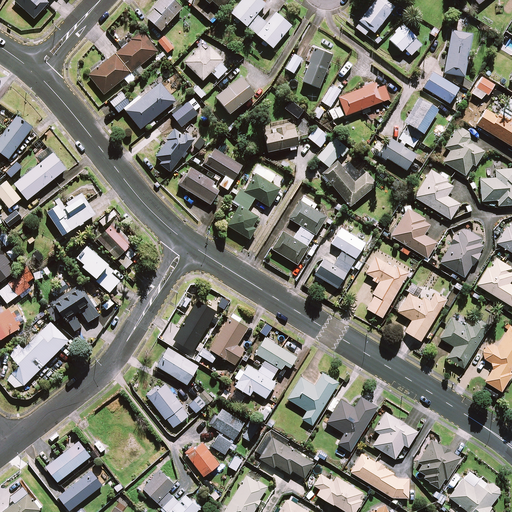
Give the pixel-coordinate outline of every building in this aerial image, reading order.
[(13,0),(33,19),(47,4),(45,3),(48,0),(13,0)] [(182,8),(172,0),(159,0),(153,8),(154,9),(146,18),(160,31),(182,8)] [(204,0),(209,4),(212,1),(220,9),(229,0),(204,0)] [(266,3),(261,0),(241,0),(229,16),(245,29),(246,27),(256,35),(254,36),(271,50),(292,24),(277,12),(267,24),(256,16),(266,3)] [(393,7),(383,0),(374,0),(358,22),(359,23),(355,28),(364,35),(369,30),(373,33),(393,7)] [(421,44),(401,24),(394,32),(395,33),(389,40),(401,52),(404,49),(410,55),(421,44)] [(471,35),(451,31),(443,73),(463,77),(471,35)] [(157,52),(141,32),(120,48),(121,49),(88,75),(103,95),(124,78),(128,84),(144,72),(139,66),(157,52)] [(164,36),(156,42),(167,53),(174,47),(164,36)] [(205,51),(200,46),(183,63),(202,81),(210,72),(217,79),(228,68),(208,48),(205,51)] [(331,55),(313,48),(308,62),(309,63),(301,81),(317,88),(331,55)] [(301,59),(294,55),(286,69),(293,74),(301,59)] [(458,89),(432,72),(422,87),(448,104),(458,89)] [(471,94),(480,99),(484,93),(487,95),(494,85),(481,77),(471,94)] [(253,94),(240,78),(215,97),(228,114),(253,94)] [(175,102),(160,83),(141,98),(139,96),(130,103),(122,92),(110,102),(118,113),(123,108),(140,129),(175,102)] [(341,106),(345,116),(368,107),(369,110),(375,108),(374,105),(388,100),(383,86),(376,89),(374,83),(337,97),(341,106)] [(339,92),(331,87),(321,102),(329,107),(339,92)] [(399,142),(404,145),(405,143),(413,147),(421,133),(423,134),(437,110),(418,99),(404,123),(407,125),(399,139),(401,140),(399,142)] [(511,102),(507,99),(497,117),(485,110),(476,125),(511,147),(511,102)] [(199,114),(188,101),(172,116),(182,127),(199,114)] [(31,128),(16,116),(0,137),(0,152),(8,159),(31,128)] [(273,124),(273,126),(262,128),(267,152),(289,148),(289,151),(296,150),(295,146),(298,146),(294,125),(288,123),(287,121),(273,124)] [(328,137),(316,127),(307,138),(319,147),(328,137)] [(454,132),(454,133),(444,147),(450,151),(443,162),(464,176),(472,164),(474,166),(483,152),(471,144),(468,142),(468,141),(468,140),(469,139),(469,137),(469,136),(469,134),(468,133),(467,132),(466,131),(465,130),(464,129),(462,129),(461,129),(459,129),(458,129),(457,130),(455,131),(454,132)] [(170,172),(195,138),(186,131),(182,136),(174,130),(155,157),(161,161),(159,164),(170,172)] [(348,150),(334,137),(316,158),(328,167),(339,154),(342,156),(348,150)] [(404,145),(399,142),(398,144),(388,138),(378,153),(405,170),(415,155),(402,147),(404,145)] [(65,169),(48,147),(37,156),(42,162),(14,184),(27,200),(65,169)] [(241,166),(213,148),(204,164),(224,176),(219,185),(227,190),(241,166)] [(354,182),(337,162),(322,174),(349,207),(376,184),(366,172),(354,182)] [(254,198),(268,206),(282,185),(280,183),(282,180),(258,165),(252,174),(254,175),(244,191),(240,189),(227,210),(234,214),(227,225),(248,239),(261,219),(246,210),(254,198)] [(213,183),(190,168),(186,174),(182,172),(175,183),(209,204),(218,191),(211,187),(213,183)] [(496,206),(511,205),(511,169),(495,170),(495,178),(480,178),(480,201),(496,200),(496,206)] [(441,172),(439,176),(430,170),(414,197),(449,219),(459,204),(446,196),(452,186),(447,183),(448,181),(445,179),(447,176),(441,172)] [(20,199),(6,181),(0,186),(0,197),(8,208),(20,199)] [(73,198),(72,196),(65,200),(67,203),(63,205),(59,198),(55,201),(58,205),(46,212),(62,236),(94,215),(80,194),(73,198)] [(315,204),(302,197),(289,219),(301,226),(293,238),(283,231),(272,249),(296,264),(326,217),(312,209),(315,204)] [(431,223),(407,209),(390,236),(427,259),(437,243),(424,235),(431,223)] [(511,221),(508,228),(506,226),(496,244),(511,253),(511,221)] [(132,244),(113,223),(96,238),(115,259),(132,244)] [(364,243),(340,228),(330,244),(342,251),(333,265),(323,259),(314,274),(336,288),(364,243)] [(439,263),(463,277),(471,264),(472,265),(483,247),(478,245),(481,239),(462,228),(459,233),(457,232),(439,263)] [(15,252),(10,245),(3,250),(8,257),(15,252)] [(83,265),(81,267),(96,280),(95,281),(109,292),(119,281),(110,273),(113,270),(86,246),(76,258),(83,265)] [(0,281),(15,269),(0,250),(0,281)] [(132,262),(124,254),(117,260),(125,268),(132,262)] [(375,257),(365,273),(373,278),(372,281),(377,284),(371,294),(374,295),(366,309),(381,318),(409,273),(385,258),(382,261),(375,257)] [(511,286),(508,284),(511,277),(511,273),(508,271),(509,268),(495,259),(488,270),(487,268),(476,285),(511,307),(511,306),(511,286)] [(33,278),(28,271),(0,290),(0,294),(6,303),(32,285),(29,281),(33,278)] [(99,315),(79,284),(53,301),(65,320),(66,319),(74,331),(82,326),(74,313),(80,310),(88,322),(99,315)] [(420,300),(408,293),(397,312),(411,320),(404,332),(420,341),(445,300),(433,293),(428,302),(422,298),(420,300)] [(216,312),(196,299),(172,339),(191,351),(216,312)] [(0,338),(24,325),(13,305),(7,309),(4,304),(0,306),(0,338)] [(239,322),(241,319),(233,313),(230,317),(229,316),(209,349),(234,365),(243,350),(236,345),(247,327),(239,322)] [(463,325),(452,318),(439,338),(453,347),(446,358),(462,368),(489,327),(477,319),(472,327),(465,323),(463,325)] [(68,340),(50,322),(13,359),(19,366),(12,373),(23,385),(68,340)] [(488,342),(482,354),(482,358),(491,363),(491,369),(484,382),(501,392),(511,373),(510,372),(511,368),(511,328),(509,326),(497,347),(488,342)] [(275,383),(270,380),(277,369),(280,370),(284,364),(289,368),(296,357),(265,338),(255,354),(265,360),(257,372),(247,366),(234,386),(249,396),(252,390),(265,398),(275,383)] [(197,366),(168,348),(156,366),(186,384),(197,366)] [(216,356),(203,348),(199,355),(212,363),(216,356)] [(337,383),(321,373),(314,386),(300,377),(287,399),(306,411),(301,419),(311,425),(337,383)] [(189,414),(164,384),(148,397),(172,428),(189,414)] [(212,398),(204,390),(188,405),(195,413),(212,398)] [(377,407),(360,397),(353,408),(340,399),(326,422),(343,433),(337,444),(349,451),(377,407)] [(272,407),(264,403),(257,415),(265,420),(272,407)] [(243,423),(221,409),(217,416),(214,414),(208,424),(221,432),(212,446),(224,454),(243,423)] [(417,431),(385,412),(373,430),(379,434),(372,445),(394,459),(403,444),(407,447),(417,431)] [(258,425),(251,420),(242,436),(249,441),(258,425)] [(105,456),(117,470),(119,469),(122,471),(125,468),(123,465),(133,457),(135,460),(146,451),(132,433),(105,456)] [(312,462),(271,437),(270,440),(263,436),(254,451),(261,455),(258,458),(273,467),(274,465),(289,474),(291,470),(303,478),(312,462)] [(425,475),(423,478),(428,481),(427,483),(438,489),(444,478),(446,479),(460,456),(430,439),(417,462),(421,464),(418,471),(425,475)] [(91,457),(78,441),(45,467),(58,483),(91,457)] [(219,464),(201,441),(185,453),(203,476),(219,464)] [(361,454),(350,472),(389,497),(407,498),(408,479),(399,479),(391,474),(392,473),(361,454)] [(325,462),(320,459),(314,467),(320,471),(325,462)] [(104,483),(93,469),(58,497),(69,511),(104,483)] [(159,470),(142,488),(162,508),(159,510),(161,511),(195,511),(200,507),(193,500),(192,502),(184,495),(177,502),(167,492),(174,485),(159,470)] [(332,481),(320,474),(313,485),(320,489),(316,495),(346,511),(354,511),(365,494),(334,477),(332,481)] [(251,511),(267,487),(246,475),(223,511),(251,511)] [(500,489),(491,482),(487,484),(479,477),(472,486),(462,479),(448,497),(467,511),(491,511),(492,511),(489,508),(500,494),(500,489)] [(34,511),(43,506),(36,498),(33,500),(26,491),(0,511),(34,511)] [(308,511),(286,499),(278,511),(308,511)]
